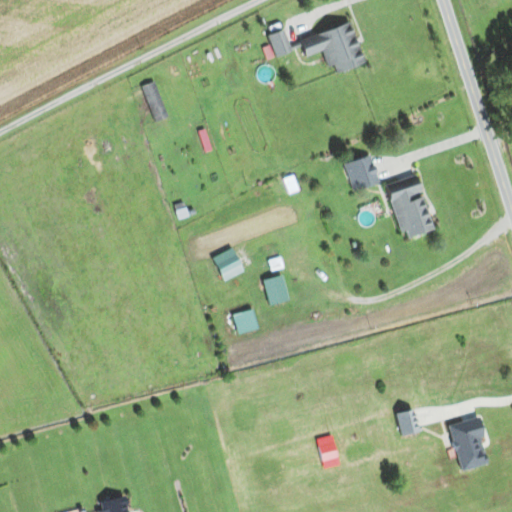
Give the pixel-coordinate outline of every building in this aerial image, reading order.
[(361,65),(350,24),(298,39),(303,58),(322,52),(326,67),(332,65),(334,73),(361,65)] [(266,36),(275,57),(290,51),(281,30),(266,36)] [(151,122),(165,118),(155,82),(141,85),(151,122)] [(400,239),(430,231),(416,175),(385,183),(400,239)] [(237,335),(256,330),(250,309),(231,315),(237,335)] [(400,436),(418,431),(412,409),(394,414),(400,436)] [(94,503),(95,511),(126,511),(123,497),(94,503)]
